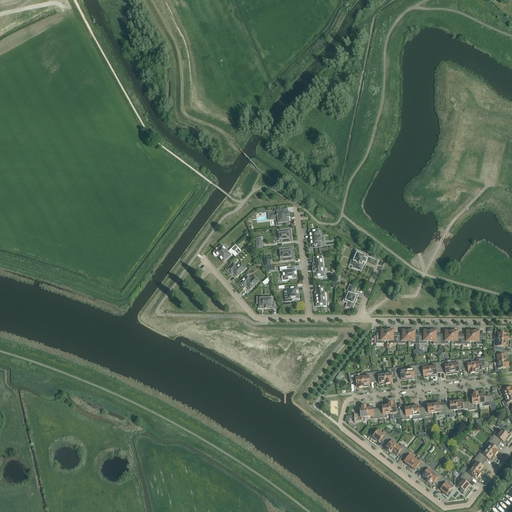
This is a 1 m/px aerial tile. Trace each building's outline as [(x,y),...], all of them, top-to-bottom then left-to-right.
[(276,219),(277,226),(284,225),(289,224),(288,220),(287,220),(287,218),(289,217),(289,213),(288,213),(287,210),(275,211),(275,213),(269,214),(269,220),(276,219)] [(280,234),(279,234),(280,240),(283,239),(283,243),(287,242),(292,242),(292,237),(291,237),(291,234),(291,229),(286,230),(279,231),(280,234)] [(318,230),(314,231),(309,232),(311,248),(320,247),(320,242),(321,241),(320,237),(319,237),(318,230)] [(213,253),(213,254),(213,255),(214,256),(215,257),(216,257),(217,257),(218,256),(221,260),(224,262),(227,259),(232,254),(235,257),(239,254),(241,251),(239,248),(237,245),(236,246),(236,245),(228,252),(222,246),(217,250),(217,249),(215,251),(216,251),(214,252),(213,253)] [(280,258),(281,262),(294,260),(294,255),(293,255),(293,253),(293,248),(279,249),(280,253),(281,253),(281,258),(280,258)] [(353,268),(356,269),(361,271),(363,265),(362,265),(363,262),(365,263),(366,261),(375,264),(365,259),(366,256),(377,260),(356,251),(352,261),(355,262),(353,268)] [(315,277),(318,277),(318,278),(323,277),(322,276),(323,276),(322,267),(323,267),(322,257),(314,258),(314,264),(313,264),(314,269),(313,269),(313,273),(314,273),(315,277)] [(234,263),(230,266),(226,270),(231,275),(233,272),(234,273),(234,274),(236,276),(245,268),(241,263),(237,267),(234,263)] [(287,267),(280,268),(280,272),(283,271),(283,277),(282,277),(283,281),(289,280),(289,279),(296,278),(295,269),(287,270),(287,267)] [(247,276),(243,280),(239,284),(243,289),(247,285),(248,287),(247,287),(250,290),(259,281),(254,277),(250,280),(247,276)] [(322,286),(321,286),(316,287),(317,294),(316,294),(316,299),(317,301),(316,301),(317,301),(317,307),(323,306),(323,307),(326,307),(326,302),(326,301),(325,302),(324,293),(323,293),(322,286)] [(350,286),(346,297),(344,301),(348,303),(346,307),(352,309),(355,301),(354,301),(355,299),(356,299),(357,295),(353,294),(356,288),(350,286)] [(286,293),(284,293),(285,304),(292,303),(292,300),(292,299),(299,298),(298,294),(298,291),(297,287),(286,289),(287,293),(286,293)] [(272,303),(272,298),(257,298),(257,304),(259,304),(259,307),(264,307),(264,310),(268,310),(268,309),(274,309),(274,303),(272,303)] [(384,341),(387,341),(387,331),(381,331),(381,336),(380,336),(380,335),(376,335),(376,340),(376,344),(384,344),(384,341)] [(390,344),(398,344),(398,336),(395,335),(395,337),(393,336),(393,331),(394,331),(387,331),(387,341),(390,341),(390,344)] [(405,341),(408,341),(409,331),(402,331),(403,331),(403,337),(401,337),(401,336),(398,336),(398,344),(405,344),(405,341)] [(411,344),(419,344),(419,336),(416,336),(416,337),(415,337),(415,331),(409,331),(408,341),(412,341),(411,344)] [(427,341),(430,341),(430,331),(424,331),(424,332),(424,337),(423,337),(423,336),(419,336),(419,344),(427,344),(427,341)] [(433,344),(441,344),(441,336),(437,336),(437,337),(436,337),(436,332),(436,331),(430,331),(430,341),(433,341),(433,344)] [(448,342),(451,342),(451,332),(445,331),(445,332),(445,337),(444,337),(444,336),(441,336),(441,344),(448,345),(448,342)] [(498,337),(497,340),(508,341),(508,336),(507,336),(507,334),(507,335),(501,334),(501,332),(501,331),(495,331),(495,332),(495,337),(498,337)] [(454,345),(462,345),(462,336),(459,336),(459,337),(457,337),(457,332),(458,332),(451,332),(451,342),(454,342),(454,345)] [(470,342),(473,342),(473,332),(466,332),(467,332),(467,337),(465,337),(465,336),(462,336),(462,345),(470,345),(470,342)] [(473,332),(473,342),(476,342),(476,345),(484,345),(484,343),(484,336),(480,336),(480,337),(479,337),(479,332),(473,332)] [(494,344),(493,352),(503,352),(503,348),(505,348),(506,348),(506,345),(507,346),(507,341),(508,341),(497,340),(497,344),(494,344)] [(497,359),(497,363),(508,362),(507,357),(506,358),(506,355),(505,355),(503,356),(503,352),(493,352),(494,360),(497,359)] [(477,362),(474,363),(473,363),(475,373),(479,372),(479,371),(481,371),(481,369),(486,368),(485,362),(485,358),(477,359),(477,362)] [(469,359),(462,360),(463,369),(468,369),(468,372),(468,373),(470,372),(470,374),(475,373),(473,363),(474,363),(473,360),(470,360),(469,359)] [(447,362),(440,363),(441,372),(445,372),(446,374),(445,374),(448,374),(448,375),(452,374),(451,364),(451,361),(451,360),(447,360),(447,362)] [(454,361),(451,361),(451,364),(452,374),(457,374),(457,373),(459,372),(458,370),(463,369),(462,360),(454,361)] [(495,367),(495,372),(502,372),(502,371),(501,369),(507,368),(507,369),(507,367),(508,366),(508,362),(497,363),(498,366),(495,367)] [(432,367),(429,367),(430,377),(434,377),(434,376),(437,375),(436,375),(436,373),(441,372),(440,363),(432,364),(432,367)] [(425,365),(417,366),(418,375),(423,375),(423,377),(426,377),(426,378),(430,377),(429,367),(425,368),(425,365)] [(410,369),(406,370),(408,380),(412,380),(412,378),(414,378),(414,376),(418,375),(417,366),(410,367),(410,369)] [(402,367),(395,368),(396,378),(401,377),(401,379),(401,380),(403,379),(403,381),(408,380),(406,370),(403,370),(402,367)] [(388,374),(385,374),(386,385),(390,384),(390,383),(392,382),(392,379),(396,378),(395,368),(387,369),(388,374)] [(380,372),(373,373),(374,382),(379,382),(379,384),(381,384),(381,385),(385,384),(385,385),(386,385),(385,374),(381,375),(380,372)] [(366,377),(362,377),(363,388),(364,388),(363,387),(368,387),(367,386),(370,385),(369,383),(374,382),(373,373),(365,374),(366,377)] [(358,375),(353,375),(349,376),(349,375),(348,375),(350,382),(356,381),(357,387),(356,387),(358,387),(359,388),(363,388),(362,377),(358,378),(358,375)] [(503,394),(505,398),(511,394),(511,389),(511,390),(511,388),(510,388),(505,390),(505,389),(505,388),(498,389),(498,390),(500,395),(501,395),(503,394)] [(472,402),(467,402),(469,412),(469,411),(475,410),(475,404),(479,404),(478,393),(473,394),(473,396),(471,396),(472,402)] [(490,403),(489,396),(485,396),(484,394),(485,394),(482,394),(482,393),(478,394),(478,393),(479,404),(482,404),(483,406),(490,406),(490,403)] [(503,402),(506,408),(511,405),(511,394),(505,398),(506,401),(503,402)] [(450,404),(445,405),(446,415),(454,414),(453,411),(457,410),(456,400),(451,401),(452,402),(449,402),(450,404)] [(460,400),(456,400),(457,410),(458,414),(469,413),(469,412),(467,402),(463,403),(462,401),(463,401),(463,400),(460,401),(460,400)] [(438,402),(433,403),(435,413),(438,413),(439,416),(446,415),(445,405),(440,406),(440,404),(440,403),(438,404),(438,402)] [(393,403),(388,404),(389,414),(390,420),(395,419),(401,418),(401,420),(402,420),(400,410),(396,410),(395,405),(395,404),(393,405),(393,403)] [(427,407),(423,408),(424,417),(431,416),(431,414),(435,413),(433,403),(429,403),(429,405),(427,405),(427,407)] [(382,408),(377,409),(379,419),(386,418),(386,415),(389,414),(388,404),(384,405),(384,406),(382,406),(382,408)] [(416,405),(411,406),(413,420),(424,419),(423,408),(418,408),(418,406),(416,406),(416,405)] [(366,407),(367,417),(371,417),(371,420),(379,419),(377,409),(373,410),(373,408),(373,407),(370,408),(370,406),(366,407)] [(405,409),(400,410),(402,420),(409,419),(409,416),(412,416),(411,406),(407,406),(407,407),(404,408),(405,408),(405,409)] [(354,415),(354,422),(355,422),(364,421),(364,422),(368,422),(367,417),(366,407),(361,407),(361,409),(359,409),(360,409),(360,415),(355,415),(354,415)] [(380,440),(384,443),(390,436),(384,431),(382,433),(378,430),(375,434),(374,433),(373,433),(372,434),(371,436),(370,435),(370,436),(370,437),(375,441),(375,440),(379,443),(379,442),(380,440)] [(496,433),(491,438),(499,444),(502,441),(503,442),(503,443),(506,439),(507,440),(511,435),(510,434),(508,432),(507,432),(506,433),(505,433),(501,430),(498,434),(496,433)] [(386,450),(390,453),(397,445),(394,443),(396,440),(390,436),(384,443),(387,446),(386,448),(387,449),(386,450)] [(489,447),(486,449),(495,456),(498,452),(497,451),(498,450),(498,449),(497,450),(496,448),(499,444),(491,438),(486,445),(489,447)] [(398,454),(402,457),(408,450),(401,445),(400,447),(397,445),(390,453),(390,454),(391,453),(394,456),(395,455),(397,456),(398,454)] [(482,450),(477,457),(485,463),(488,459),(489,460),(491,458),(492,459),(494,456),(495,456),(486,449),(484,452),(482,450)] [(405,465),(409,467),(415,459),(412,457),(414,455),(408,450),(402,457),(406,460),(404,462),(406,464),(405,465)] [(474,465),(472,467),(481,474),(480,474),(483,470),(482,470),(484,468),(483,467),(483,468),(482,466),(485,463),(477,457),(472,463),(474,465)] [(416,468),(420,471),(426,464),(420,459),(418,461),(415,459),(409,467),(412,470),(413,469),(415,470),(416,468)] [(426,482),(427,482),(435,471),(426,464),(420,471),(424,474),(423,476),(422,476),(424,478),(423,479),(427,481),(426,482)] [(468,468),(463,475),(470,481),(473,477),(475,478),(476,477),(478,478),(481,474),(472,467),(470,470),(468,468)] [(434,483),(438,486),(444,478),(435,471),(427,482),(430,485),(431,483),(433,485),(433,484),(434,483)] [(463,475),(461,477),(458,480),(461,482),(457,486),(461,489),(460,490),(460,491),(461,492),(463,494),(462,494),(463,494),(464,495),(468,490),(467,489),(470,485),(469,485),(468,484),(470,481),(463,475)] [(444,478),(438,486),(442,488),(440,490),(443,493),(443,494),(448,498),(448,497),(449,497),(449,496),(450,494),(450,493),(450,492),(449,492),(452,488),(448,485),(450,483),(444,478)]
